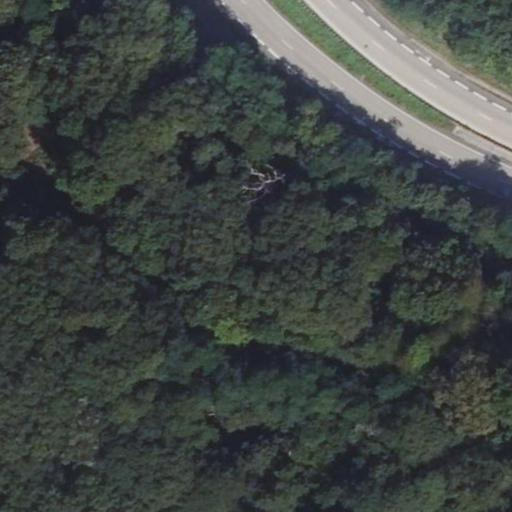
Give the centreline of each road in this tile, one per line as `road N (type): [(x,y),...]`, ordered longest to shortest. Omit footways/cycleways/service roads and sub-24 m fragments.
road 1 (secondary): [(240,0),(301,61),(418,138),(511,182)]
road 2 (secondary): [(511,130),(432,87),(324,0)]
